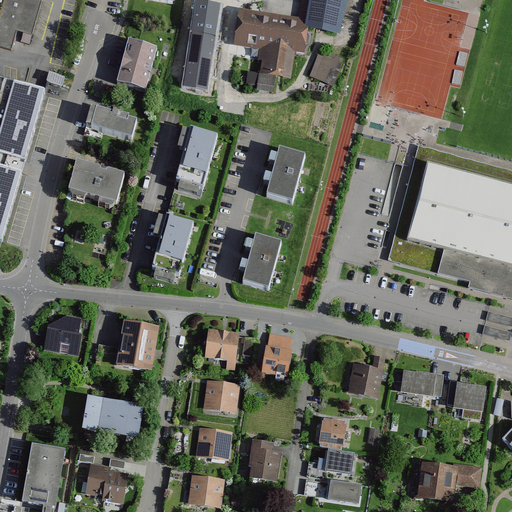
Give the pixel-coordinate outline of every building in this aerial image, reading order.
[(0,0),(0,48),(11,51),(16,31),(32,35),(42,2),(33,0),(0,0)] [(221,4),(198,0),(195,0),(182,84),(207,88),(221,4)] [(339,36),(345,0),(301,0),(297,20),(240,12),(235,48),(259,52),(258,62),(263,63),(261,76),(278,78),(290,80),(295,55),(303,55),(308,30),(339,36)] [(146,92),(157,49),(129,42),(118,85),(146,92)] [(334,85),(342,62),(319,54),(311,77),(334,85)] [(50,70),(47,80),(62,85),(65,75),(50,70)] [(261,76),(247,74),(246,86),(258,87),(258,90),(276,93),(278,78),(261,76)] [(0,242),(2,243),(45,93),(0,80),(0,242)] [(135,144),(140,123),(89,109),(83,130),(135,144)] [(202,190),(217,138),(191,131),(177,183),(202,190)] [(387,265),(511,298),(511,172),(419,147),(387,265)] [(292,205),(305,158),(280,151),(267,198),(292,205)] [(117,204),(124,175),(76,163),(69,192),(117,204)] [(264,182),(269,183),(272,168),(267,167),(264,182)] [(179,276),(193,225),(167,218),(153,269),(179,276)] [(270,291),(282,245),(256,238),(244,285),(270,291)] [(509,339),(511,325),(511,315),(488,310),(483,332),(509,339)] [(78,359),(84,321),(66,318),(48,328),(45,353),(78,359)] [(152,373),(160,329),(123,322),(115,366),(152,373)] [(239,335),(209,332),(206,358),(227,361),(226,371),(235,372),(239,335)] [(284,342),(268,340),(263,374),(288,378),(291,352),(283,350),(284,342)] [(355,365),(348,394),(377,400),(386,360),(374,357),(371,369),(355,365)] [(441,399),(443,375),(404,371),(401,395),(441,399)] [(237,414),(240,387),(207,383),(204,410),(237,414)] [(487,389),(457,384),(453,410),(463,412),(462,419),(482,422),(487,389)] [(496,412),(501,413),(504,398),(498,397),(496,412)] [(138,440),(143,407),(89,399),(84,432),(138,440)] [(342,450),(346,421),(323,418),(319,446),(342,450)] [(229,462),(232,435),(200,431),(196,458),(229,462)] [(272,444),(254,442),(251,477),(278,480),(281,453),(271,452),(272,444)] [(355,453),(328,449),(325,471),(351,475),(355,453)] [(42,452),(36,456),(28,507),(55,511),(62,460),(57,454),(50,452),(42,452)] [(477,485),(479,471),(423,463),(419,498),(454,503),(457,483),(477,485)] [(112,469),(90,467),(87,493),(102,495),(101,503),(124,507),(128,477),(111,475),(112,469)] [(220,510),(224,481),(191,476),(187,505),(220,510)] [(361,485),(331,480),(328,500),(358,504),(361,485)]
